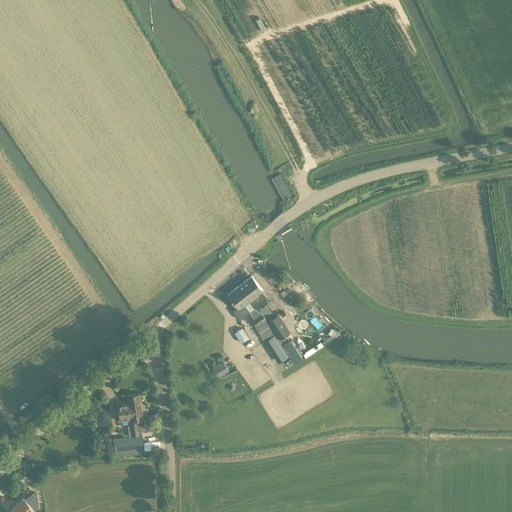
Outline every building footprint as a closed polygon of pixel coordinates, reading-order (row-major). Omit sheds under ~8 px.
[(251,275),(237,286),(248,300),(249,300),(262,289),(251,275)] [(261,312),(260,311),(255,308),(249,300),(248,300),(237,286),(226,294),(237,308),(233,310),(240,319),(249,312),(254,318),(261,313),(261,312)] [(261,312),(261,313),(262,313),(274,332),(279,339),(290,332),(278,314),(273,317),(266,305),(259,310),(261,312)] [(263,339),(274,332),(262,313),(261,313),(254,318),(251,320),(263,339)] [(241,342),(248,337),(242,328),(235,333),(241,342)] [(278,363),(288,357),(274,335),(264,341),(278,363)] [(291,340),(282,346),(295,365),(303,359),(291,340)] [(218,376),(227,371),(221,361),(212,366),(218,376)] [(143,448),(141,435),(139,435),(138,429),(145,428),(140,393),(125,395),(126,402),(117,404),(119,420),(129,419),(130,429),(128,430),(128,433),(128,436),(123,436),(113,438),(113,441),(109,441),(110,453),(115,452),(115,457),(127,456),(126,450),(143,448)] [(12,511),(29,511),(37,506),(35,491),(34,491),(35,492),(25,500),(23,497),(11,507),(14,511),(12,511)]
